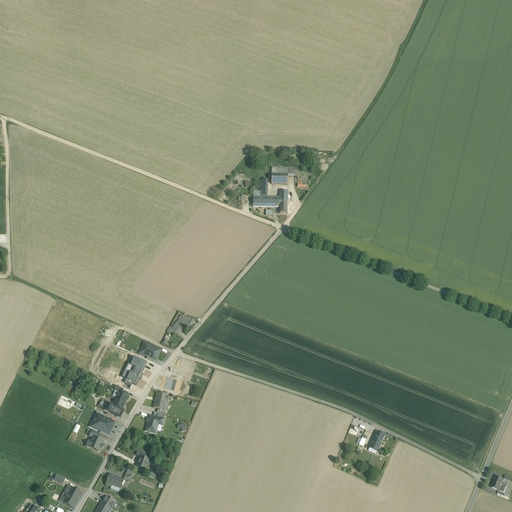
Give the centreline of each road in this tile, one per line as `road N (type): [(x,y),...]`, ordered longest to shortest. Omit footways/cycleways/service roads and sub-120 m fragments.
road 1 (track): [(9,272),(176,353),(339,408),(482,478)]
road 2 (residential): [(283,228),(151,383),(77,511)]
road 3 (track): [(283,228),(4,118)]
road 4 (track): [(511,319),(283,228)]
road 5 (track): [(426,0),(390,76),(340,152)]
road 6 (track): [(0,276),(9,272),(4,118)]
